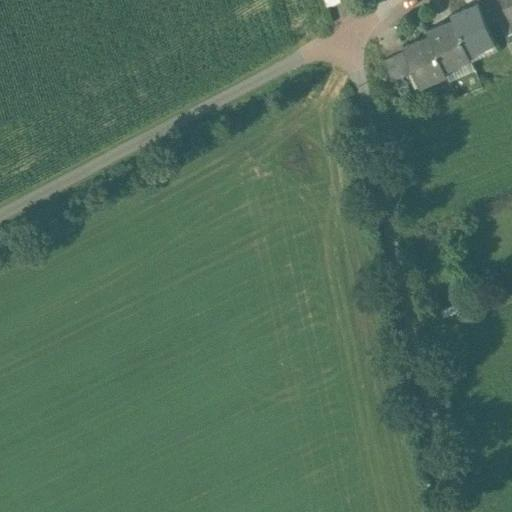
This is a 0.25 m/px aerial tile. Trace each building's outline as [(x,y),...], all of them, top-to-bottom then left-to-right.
[(490,0),(477,0),(478,1),(484,15),(495,11),(490,0)] [(502,0),(490,0),(495,11),(505,6),(502,0)] [(511,0),(502,0),(505,6),(511,21),(511,0)] [(478,1),(451,13),(453,18),(467,49),(493,38),(494,42),(495,42),(484,15),(478,1)] [(453,18),(428,29),(430,33),(443,65),(469,54),(467,49),(453,18)] [(430,33),(403,45),(405,50),(414,71),(420,85),(422,85),(420,80),(445,70),(443,65),(430,33)] [(405,50),(394,54),(403,75),(414,71),(405,50)] [(394,54),(383,58),(392,79),(403,75),(394,54)]
